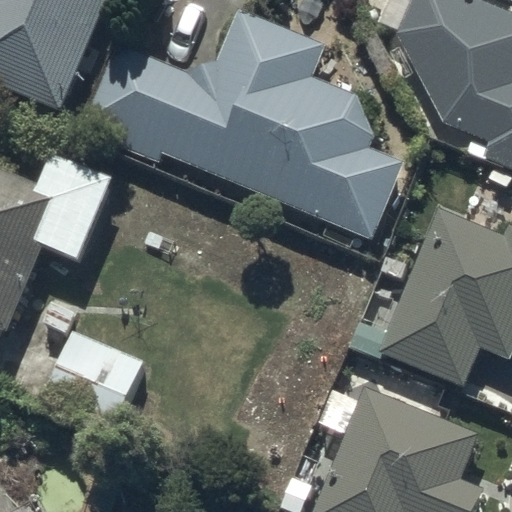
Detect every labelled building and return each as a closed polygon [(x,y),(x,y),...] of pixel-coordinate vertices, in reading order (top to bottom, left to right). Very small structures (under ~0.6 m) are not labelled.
[(0,0),(0,91),(65,119),(116,0),(0,0)] [(488,164),(511,173),(511,17),(470,0),(418,0),(401,40),(446,129),(494,149),(488,164)] [(167,160),(375,248),(408,170),(374,156),(379,144),(362,103),(316,84),(329,53),(243,17),(221,68),(193,80),(123,51),(86,136),(163,169),(167,160)] [(0,337),(13,342),(49,255),(84,269),(118,187),(57,162),(43,195),(0,176),(0,337)] [(385,361),(469,395),(485,356),(511,367),(511,234),(509,243),(443,216),(385,361)] [(47,329),(70,339),(79,319),(56,309),(47,329)] [(120,431),(147,369),(76,338),(49,401),(120,431)] [(322,511),(482,511),(488,497),(466,488),(484,442),(370,396),(322,511)]
